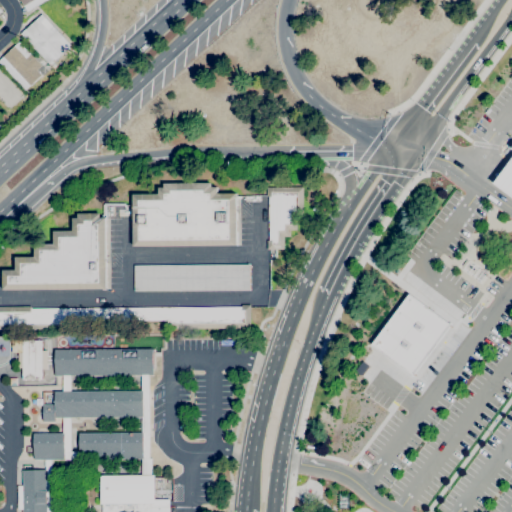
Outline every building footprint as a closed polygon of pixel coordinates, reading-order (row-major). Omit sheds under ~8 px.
[(46,0),(27,12),(20,0),(46,0)] [(54,70),(20,34),(41,14),(70,45),(65,49),(65,50),(54,60),(53,59),(51,61),(57,67),(54,70)] [(25,91),(0,63),(0,59),(19,42),(30,54),(31,54),(41,65),(37,70),(41,75),(25,91)] [(0,99),(0,69),(23,94),(8,108),(0,99)] [(511,157),(511,196),(493,183),(504,168),(511,157)] [(236,246),(133,246),(133,194),(158,194),(158,188),(164,188),(164,183),(211,183),(211,187),(216,187),(216,194),(236,194),(236,246)] [(267,249),(267,241),(269,241),(268,197),(266,197),(266,188),(302,187),(303,217),(296,217),(296,230),(290,230),(290,237),(283,237),(284,249),(267,249)] [(106,289),(3,290),(3,270),(15,270),(15,257),(35,257),(34,244),(54,244),(54,231),(73,231),(73,218),(78,218),(78,213),(100,213),(100,218),(105,218),(106,289)] [(249,290),(134,291),(133,265),(249,264),(249,290)] [(408,294),(449,325),(410,375),(369,344),(408,294)] [(250,329),(163,329),(162,321),(65,321),(65,330),(0,330),(0,306),(30,306),(30,309),(241,307),(241,305),(250,305),(250,329)] [(22,379),(22,367),(18,367),(18,353),(22,353),(22,352),(11,352),(11,339),(22,339),(22,340),(41,340),(41,351),(47,351),(47,369),(41,369),(41,379),(33,379),(33,380),(31,380),(31,379),(22,379)] [(61,376),(54,376),(54,350),(110,349),(152,349),(152,375),(148,375),(140,375),(69,376),(61,376)] [(141,475),(141,459),(143,459),(142,432),(141,432),(141,417),(142,417),(142,391),(140,391),(140,375),(148,375),(149,458),(151,458),(151,475),(141,475)] [(61,391),(61,376),(69,376),(70,391),(61,391)] [(61,418),(54,418),(54,421),(43,421),(42,404),(54,404),(54,391),(61,391),(70,391),(140,391),(142,391),(142,417),(141,417),(69,418),(61,418)] [(78,452),(78,459),(64,460),(63,433),(62,433),(62,427),(61,428),(61,418),(69,418),(70,452),(78,452)] [(141,459),(78,459),(78,452),(78,433),(141,432),(142,432),(143,459),(141,459)] [(44,460),(34,460),(33,433),(62,433),(63,433),(64,460),(51,460),(44,460)] [(46,511),(23,511),(23,509),(18,509),(17,485),(22,485),(22,470),(45,470),(46,470),(46,511)] [(151,475),(155,475),(155,499),(170,499),(170,511),(102,511),(102,504),(101,504),(100,475),(141,475),(151,475)]
